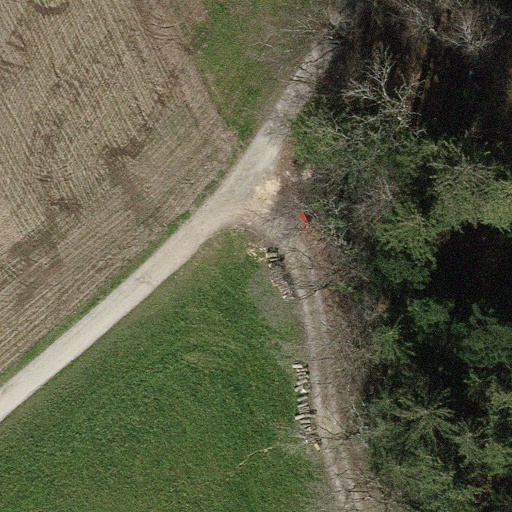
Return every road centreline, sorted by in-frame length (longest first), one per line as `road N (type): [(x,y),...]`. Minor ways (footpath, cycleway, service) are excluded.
road 1 (track): [(0,406),(220,210),(360,0)]
road 2 (track): [(355,511),(334,442),(311,295),(293,249),(244,179)]
